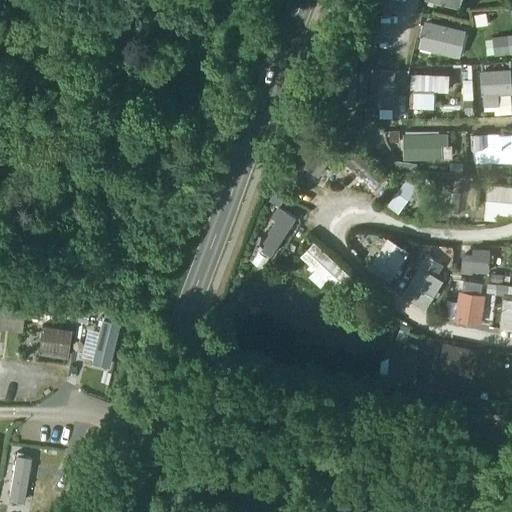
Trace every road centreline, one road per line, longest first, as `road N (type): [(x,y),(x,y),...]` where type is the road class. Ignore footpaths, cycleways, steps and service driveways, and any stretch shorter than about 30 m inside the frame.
road 1 (secondary): [(107,511),(302,0)]
road 2 (track): [(269,85),(233,75),(93,91),(56,81),(0,49)]
road 3 (track): [(144,426),(89,415),(0,413)]
